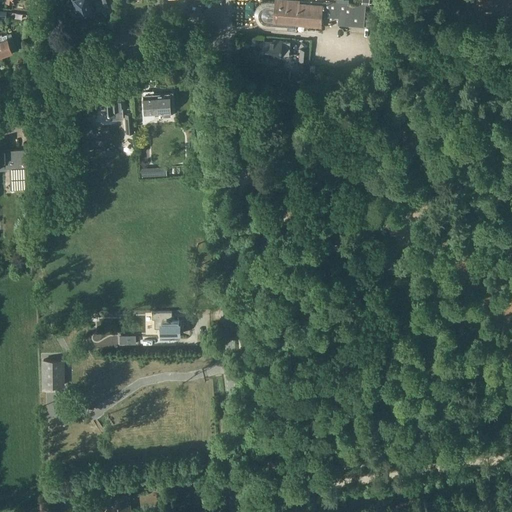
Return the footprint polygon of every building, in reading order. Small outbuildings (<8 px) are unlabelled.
[(74,0),(78,8),(73,10),(76,17),(80,15),(81,16),(83,16),(84,16),(87,15),(88,13),(95,11),(90,0),(74,0)] [(323,4),(276,1),(276,2),(269,2),(264,2),(260,3),(257,6),(255,10),(254,14),(254,18),(255,22),(258,26),(262,28),(266,29),(295,31),(296,24),(321,26),(321,16),(339,18),(338,23),(365,25),(366,9),(347,8),(347,4),(324,2),(323,4)] [(0,51),(1,55),(17,50),(15,44),(11,45),(8,38),(8,34),(3,35),(3,34),(0,35),(0,51)] [(290,56),(291,41),(283,40),(274,39),(274,41),(265,40),(264,55),(282,56),(290,56)] [(308,64),(309,49),(301,49),(300,64),(308,64)] [(171,117),(171,112),(171,93),(154,94),(153,91),(144,92),(145,107),(143,107),(143,122),(154,117),(154,113),(164,113),(164,117),(171,117)] [(122,108),(124,108),(123,96),(116,97),(115,94),(102,96),(103,113),(116,112),(116,114),(123,114),(122,108)] [(133,113),(125,113),(126,133),(135,132),(133,113)] [(62,147),(72,143),(65,126),(55,130),(62,147)] [(0,166),(10,166),(11,188),(28,188),(26,149),(5,150),(5,142),(0,142),(0,166)] [(172,311),(152,311),(153,319),(155,319),(155,328),(162,328),(162,339),(172,339),(172,335),(182,335),(182,320),(172,320),(172,311)] [(65,386),(65,359),(43,359),(43,386),(65,386)] [(107,503),(108,511),(105,511),(104,511),(131,511),(130,503),(129,495),(115,497),(116,501),(107,503)]
